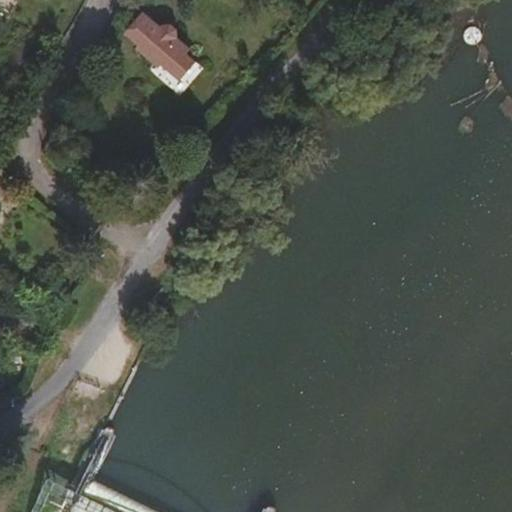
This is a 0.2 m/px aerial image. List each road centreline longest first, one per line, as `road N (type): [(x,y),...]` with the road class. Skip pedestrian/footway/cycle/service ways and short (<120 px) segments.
road 1 (residential): [(361,0),(199,180),(151,248)]
road 2 (residential): [(151,248),(78,212),(53,175),(48,119),(109,0)]
road 3 (residential): [(151,248),(84,354),(34,408)]
